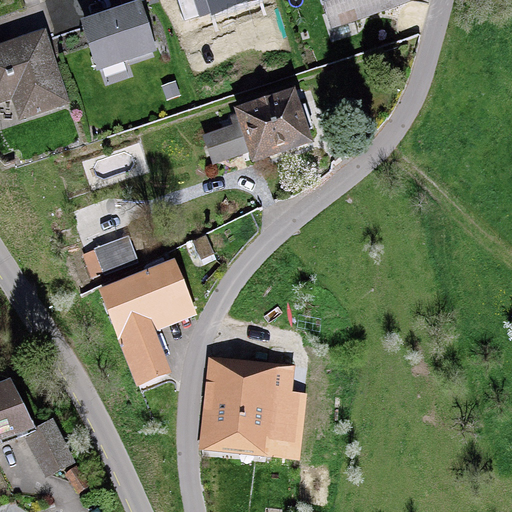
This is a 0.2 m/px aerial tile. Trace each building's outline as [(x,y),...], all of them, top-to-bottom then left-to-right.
[(247,0),(208,0),(212,12),(247,0)] [(322,0),(330,21),(351,14),(353,20),(408,1),(407,0),(322,0)] [(139,9),(86,27),(99,68),(152,50),(139,9)] [(41,40),(0,53),(0,101),(16,96),(22,115),(63,101),(41,40)] [(244,126),(218,135),(226,158),(251,149),(255,162),(308,143),(304,131),(305,131),(298,110),(296,110),(292,97),(240,116),(244,126)] [(128,239),(85,256),(93,277),(105,272),(106,274),(137,262),(128,239)] [(175,269),(104,297),(137,381),(161,372),(142,323),(189,305),(190,308),(206,302),(191,265),(176,271),(175,269)] [(276,367),(224,361),(218,418),(204,417),(202,443),(215,445),(216,441),(271,447),(270,456),(294,458),(299,400),(289,399),(292,366),(283,366),(284,360),(277,359),(276,367)] [(0,429),(0,428),(28,419),(9,387),(0,390),(0,441),(4,440),(0,429)] [(50,427),(28,439),(47,475),(69,463),(50,427)]
